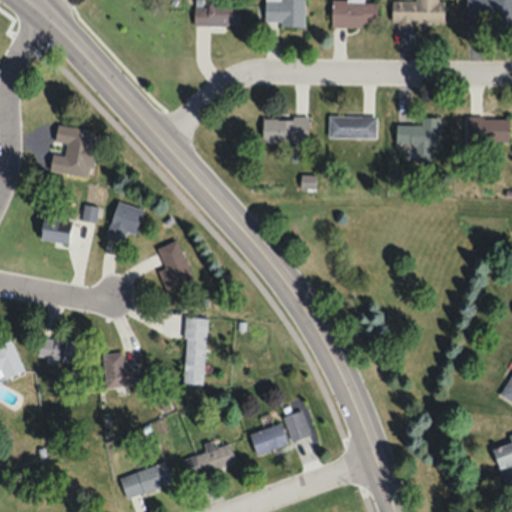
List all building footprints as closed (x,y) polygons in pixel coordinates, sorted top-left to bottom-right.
[(264,0),(265,24),(304,24),(304,0),(264,0)] [(331,0),(331,26),(377,26),(376,0),(331,0)] [(391,0),(391,25),(445,24),(444,0),(391,0)] [(511,0),(466,0),(466,25),(511,24),(511,0)] [(240,1),(194,1),(194,24),(240,24),(240,1)] [(328,138),(375,138),(375,114),(328,114),(328,138)] [(421,123),(396,123),(396,147),(440,147),(440,115),(421,115),(421,123)] [(467,115),(467,140),(509,140),(509,115),(467,115)] [(308,116),(262,116),(262,139),(308,139),(308,116)] [(97,129),(58,122),(54,141),(65,143),(64,152),(53,150),(50,170),(90,176),(97,129)] [(143,208),(117,200),(106,237),(122,242),(126,230),(136,233),(143,208)] [(99,206),(84,203),(81,218),(97,221),(99,206)] [(43,239),(69,241),(71,219),(45,216),(43,239)] [(164,288),(191,279),(178,239),(157,246),(164,268),(158,270),(164,288)] [(182,383),(204,383),(207,317),(185,316),(182,383)] [(37,356),(79,362),(81,342),(40,336),(37,356)] [(11,341),(0,344),(0,377),(1,379),(23,371),(11,341)] [(104,385),(139,383),(138,364),(123,365),(122,351),(102,352),(104,385)] [(511,400),(511,373),(500,394),(511,400)] [(310,434),(305,409),(283,414),(289,439),(310,434)] [(249,432),(256,453),(287,442),(280,421),(249,432)] [(511,431),(508,433),(510,440),(493,445),(504,484),(511,481),(511,431)] [(180,456),(186,477),(236,463),(230,442),(180,456)] [(117,476),(163,461),(171,485),(124,500),(117,476)]
